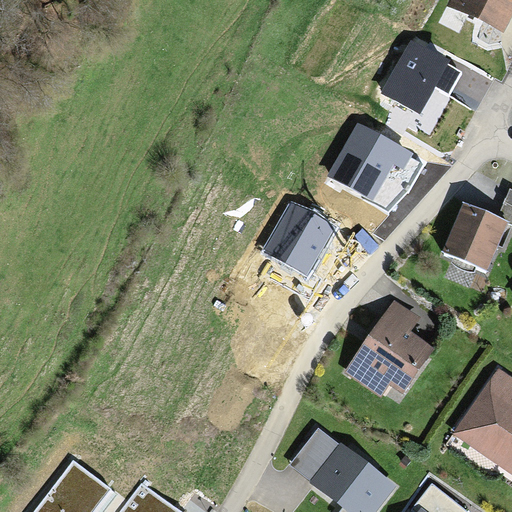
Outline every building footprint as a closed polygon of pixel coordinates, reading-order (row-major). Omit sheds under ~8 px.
[(449,0),(448,4),(491,26),(504,0),(449,0)] [(413,38),(382,92),(419,114),(451,60),(413,38)] [(409,154),(361,128),(331,182),(379,208),(409,154)] [(462,202),(443,253),(484,270),(505,222),(511,225),(511,190),(509,189),(497,218),(462,202)] [(261,252),(305,278),(336,227),(293,201),(261,252)] [(391,307),(347,376),(377,396),(386,382),(400,391),(425,351),(406,339),(417,323),(391,307)] [(511,373),(501,366),(453,432),(511,474),(511,373)] [(371,511),(392,485),(318,429),(290,465),(351,511),(371,511)] [(102,511),(116,494),(72,462),(34,511),(177,511),(142,485),(120,511),(102,511)] [(414,508),(419,511),(418,511),(464,511),(432,486),(414,508)]
